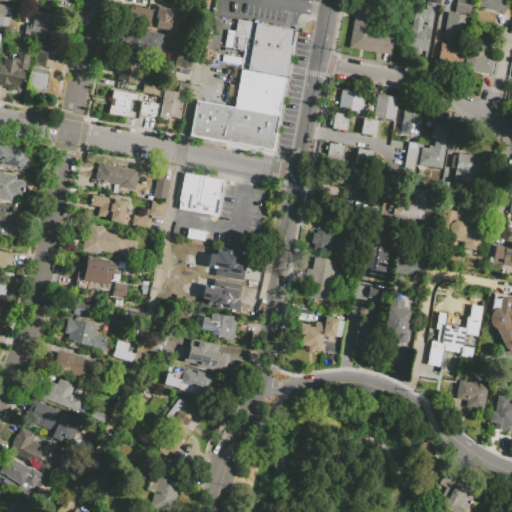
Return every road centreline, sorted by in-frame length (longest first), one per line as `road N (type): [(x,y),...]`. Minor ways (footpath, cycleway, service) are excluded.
road 1 (residential): [(0,403),(39,310),(94,0)]
road 2 (residential): [(256,386),(329,0)]
road 3 (residential): [(297,178),(0,119)]
road 4 (residential): [(256,386),(358,382),(384,389),(465,451),(511,472)]
road 5 (residential): [(319,64),(429,89),(511,138)]
road 6 (residential): [(211,511),(256,386)]
